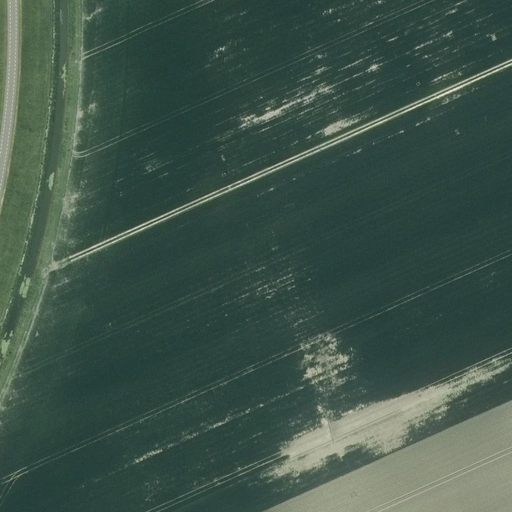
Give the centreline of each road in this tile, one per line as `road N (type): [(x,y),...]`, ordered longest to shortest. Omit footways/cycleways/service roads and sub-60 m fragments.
road 1 (track): [(52,270),(511,62)]
road 2 (unclassified): [(14,0),(0,173)]
